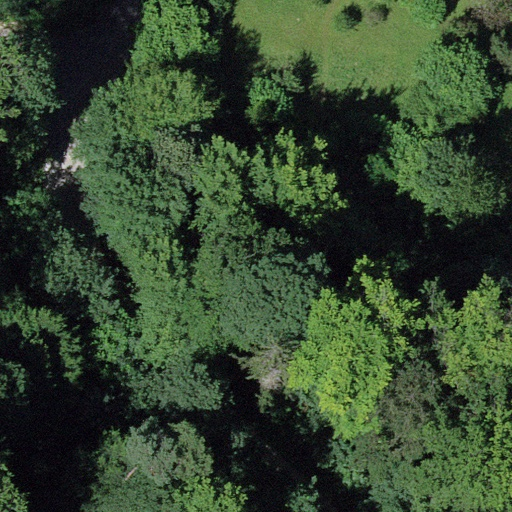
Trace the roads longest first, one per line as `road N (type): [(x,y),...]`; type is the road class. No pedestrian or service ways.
road 1 (track): [(310,511),(166,369),(82,249),(64,169),(65,133),(0,59)]
road 2 (residential): [(130,0),(65,133)]
